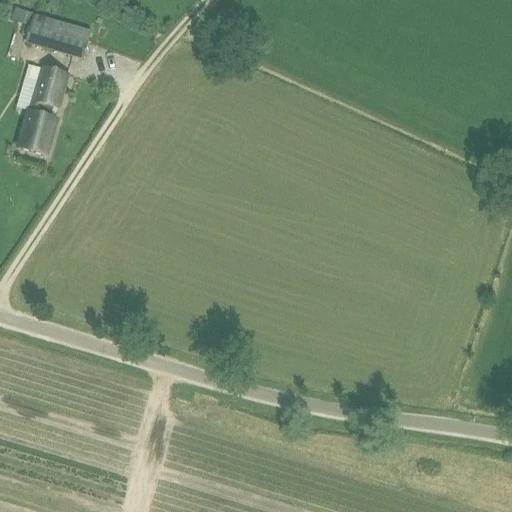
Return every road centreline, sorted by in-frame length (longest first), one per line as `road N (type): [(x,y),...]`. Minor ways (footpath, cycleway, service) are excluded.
road 1 (unclassified): [(511,436),(251,391),(0,316)]
road 2 (unclassified): [(0,284),(166,40),(204,0)]
